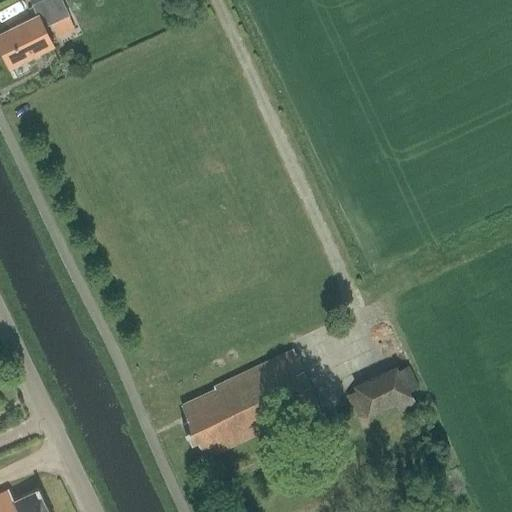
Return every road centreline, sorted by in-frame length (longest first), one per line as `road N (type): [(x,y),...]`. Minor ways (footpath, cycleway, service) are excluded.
road 1 (residential): [(188,511),(0,114)]
road 2 (tertiary): [(95,511),(0,313)]
road 3 (track): [(349,290),(511,216)]
